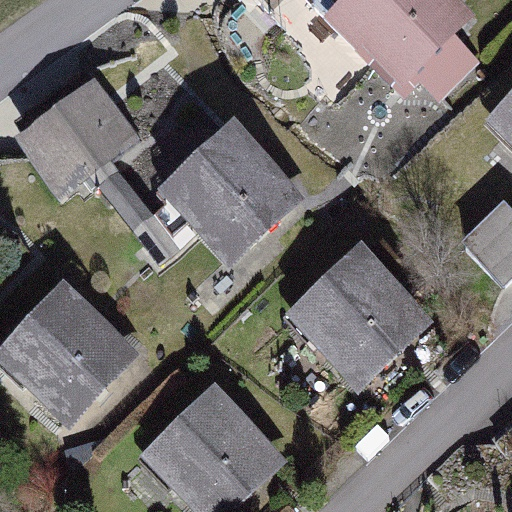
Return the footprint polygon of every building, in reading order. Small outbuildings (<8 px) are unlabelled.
[(470,31),(441,0),(375,0),(338,35),(398,98),(470,31)] [(461,40),(424,83),(443,100),(480,57),(461,40)] [(126,155),(86,99),(13,150),(53,207),(126,155)] [(511,130),(498,144),(511,157),(511,130)] [(305,210),(244,144),(169,214),(230,279),(305,210)] [(505,297),(511,291),(511,217),(508,213),(464,255),(505,297)] [(434,330),(372,263),(294,336),(356,402),(434,330)] [(44,278),(0,345),(0,370),(8,375),(63,291),(44,278)] [(134,371),(71,310),(4,379),(67,439),(134,371)] [(244,511),(286,470),(223,407),(156,474),(194,511),(244,511)]
